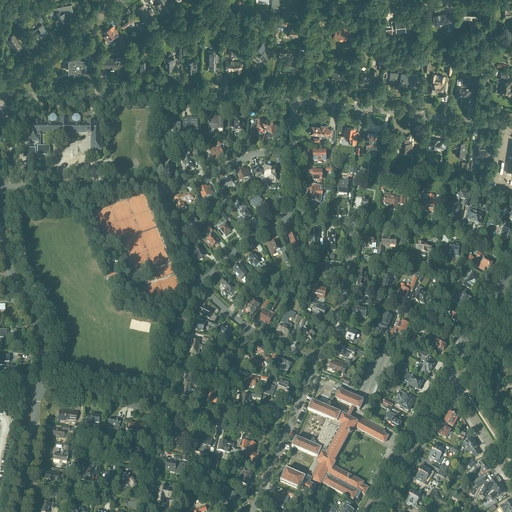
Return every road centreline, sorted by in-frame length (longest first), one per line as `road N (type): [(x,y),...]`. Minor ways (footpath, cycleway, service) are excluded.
road 1 (tertiary): [(294,100),(2,94)]
road 2 (tertiary): [(511,127),(307,101)]
road 3 (unclassified): [(37,393),(36,335),(0,227)]
road 4 (residential): [(353,221),(456,233),(511,257)]
road 5 (residential): [(0,186),(161,187)]
road 6 (residential): [(2,94),(9,78),(123,0)]
road 7 (primary): [(375,511),(446,383)]
road 8 (residential): [(318,15),(454,0)]
road 9 (residential): [(161,187),(251,156),(292,152)]
road 10 (residential): [(467,346),(383,302),(343,296)]
road 11 (residential): [(162,411),(177,337),(201,284)]
road 12 (residential): [(37,393),(162,411)]
road 13 (residential): [(143,505),(24,486)]
